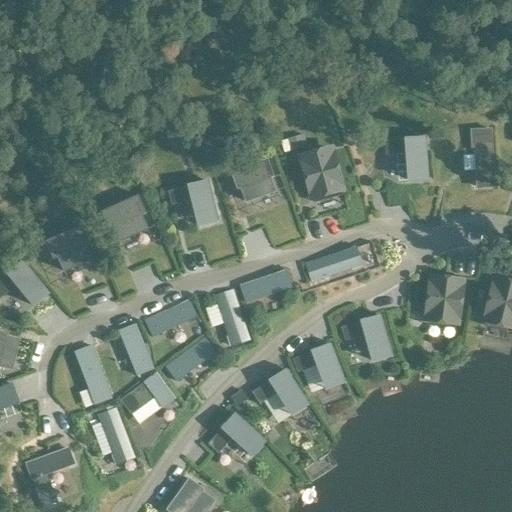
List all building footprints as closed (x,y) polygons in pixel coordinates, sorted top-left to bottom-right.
[(491,131),(471,132),(472,145),(474,145),(477,188),(494,187),(491,131)] [(287,140),(287,141),(290,152),(306,148),(303,136),(287,140)] [(425,140),(384,143),(385,157),(406,156),(408,182),(428,180),(425,140)] [(325,152),(296,159),(306,198),(334,190),(325,152)] [(267,161),(230,174),(237,192),(241,191),(246,203),(273,193),(269,181),(273,179),(267,161)] [(208,183),(167,193),(171,207),(192,202),(198,227),(218,223),(208,183)] [(138,197),(101,214),(109,232),(115,229),(121,243),(147,231),(141,217),(146,215),(138,197)] [(82,228),(45,244),(53,262),(58,259),(64,273),(90,262),(84,248),(90,246),(82,228)] [(354,250),(305,266),(311,283),(351,270),(354,271),(360,269),(362,267),(359,259),(357,258),(354,250)] [(23,263),(0,281),(0,300),(17,287),(33,307),(49,295),(23,263)] [(285,272),(240,287),(245,304),(260,300),(259,298),(278,291),(279,294),(291,289),(285,272)] [(432,280),(427,320),(456,324),(461,284),(432,280)] [(511,286),(495,283),(486,321),(511,327),(511,286)] [(412,288),(411,303),(422,304),(423,289),(412,288)] [(232,291),(215,297),(228,335),(227,340),(230,347),(232,348),(239,346),(241,343),(249,341),(232,291)] [(167,332),(166,330),(183,322),(184,324),(196,318),(189,302),(145,322),(153,338),(167,332)] [(365,337),(372,362),(391,357),(380,318),(341,329),(345,343),(365,337)] [(135,326),(119,333),(124,347),(126,346),(134,364),(132,365),(137,378),(153,371),(135,326)] [(7,335),(0,332),(0,368),(11,371),(18,343),(5,339),(7,335)] [(189,374),(187,372),(203,360),(204,362),(215,354),(204,340),(166,368),(176,383),(189,374)] [(345,384),(331,346),(292,361),(297,374),(317,367),(326,391),(345,384)] [(91,348),(75,354),(88,391),(90,390),(96,406),(111,400),(91,348)] [(291,417),(308,406),(286,372),(251,394),(259,406),(277,395),(291,417)] [(156,375),(120,402),(131,417),(155,399),(162,410),(175,401),(156,375)] [(11,386),(0,389),(0,433),(0,434),(0,432),(0,410),(18,405),(11,386)] [(242,392),(231,399),(236,408),(248,401),(242,392)] [(115,410),(98,416),(113,456),(112,458),(115,465),(117,466),(124,464),(125,462),(133,459),(115,410)] [(207,446),(218,456),(232,440),(252,458),(265,443),(235,415),(207,446)] [(42,510),(57,504),(47,475),(73,465),(68,450),(26,465),(42,510)] [(165,511),(205,511),(212,503),(201,495),(204,491),(188,480),(165,511)]
